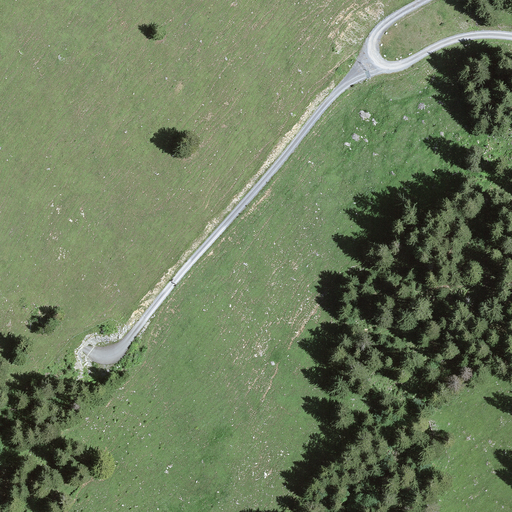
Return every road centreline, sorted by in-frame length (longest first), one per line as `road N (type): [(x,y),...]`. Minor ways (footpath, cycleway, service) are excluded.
road 1 (track): [(395,67),(360,77),(326,103),(124,345),(107,355),(81,352)]
road 2 (track): [(511,35),(457,38),(395,67)]
